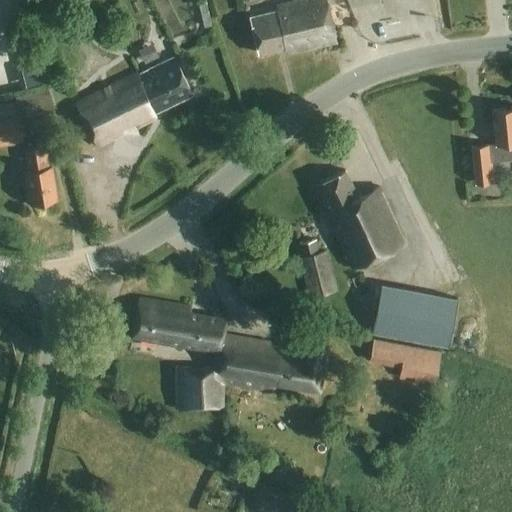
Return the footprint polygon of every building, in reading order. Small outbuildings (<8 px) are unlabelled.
[(71,0),(66,0),(65,13),(86,15),(87,2),(71,0)] [(189,0),(197,28),(208,25),(200,0),(189,0)] [(282,53),(335,41),(325,0),(295,0),(274,5),(275,10),(249,16),(257,51),(281,46),(282,53)] [(189,91),(171,56),(136,74),(135,72),(74,102),(98,149),(126,134),(124,130),(134,125),(136,130),(156,120),(151,110),(189,91)] [(0,146),(22,142),(18,117),(51,111),(48,89),(14,95),(15,102),(0,104),(0,146)] [(264,118),(274,137),(298,123),(288,105),(264,118)] [(472,182),(489,181),(488,162),(511,159),(511,107),(492,109),(494,144),(470,145),(472,182)] [(50,166),(47,141),(24,144),(28,167),(25,168),(29,201),(58,197),(54,165),(50,166)] [(357,195),(346,169),(315,183),(327,208),(325,209),(351,266),(401,243),(378,192),(381,191),(378,185),(357,195)] [(300,257),(317,252),(314,239),(297,243),(300,257)] [(307,296),(335,290),(325,251),(317,252),(300,257),(298,257),(307,296)] [(381,287),(373,334),(446,347),(454,300),(381,287)] [(219,354),(223,336),(220,336),(223,322),(188,314),(189,307),(138,296),(130,338),(213,354),(219,354)] [(215,380),(221,380),(255,387),(255,384),(271,387),(272,382),(317,390),(326,343),(304,339),(300,360),(276,355),(277,351),(265,348),(266,345),(223,336),(219,354),(213,354),(211,363),(211,366),(218,368),(215,380)] [(434,381),(439,351),(373,338),(368,362),(400,368),(398,375),(434,381)] [(222,407),(221,380),(215,380),(218,368),(211,366),(211,363),(172,366),(174,410),(222,407)] [(388,418),(391,407),(368,401),(365,412),(388,418)]
